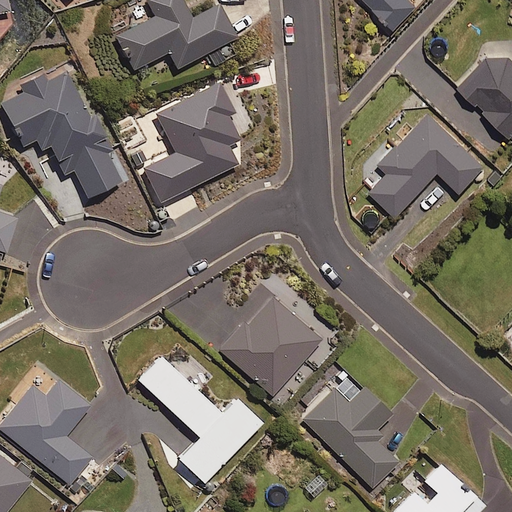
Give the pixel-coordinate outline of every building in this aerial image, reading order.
[(167,49),(174,64),(204,49),(211,62),(234,51),(227,37),(234,33),(217,0),(216,0),(190,14),(182,0),(146,0),(154,14),(115,34),(132,66),(167,49)] [(370,0),(393,22),(414,1),(412,0),(370,0)] [(53,32),(36,35),(39,51),(56,47),(53,32)] [(511,123),(511,59),(506,54),(483,54),(453,84),(503,133),(511,123)] [(92,111),(86,114),(68,76),(77,71),(73,62),(45,75),(43,71),(18,84),(22,91),(0,102),(20,143),(34,136),(39,146),(48,141),(62,171),(72,167),(85,193),(118,177),(97,135),(102,132),(92,111)] [(156,112),(174,149),(142,165),(159,198),(236,160),(226,140),(237,134),(227,113),(233,110),(218,81),(156,112)] [(483,161),(427,108),(378,160),(386,168),(368,187),(394,211),(437,166),(458,187),(483,161)] [(139,143),(125,149),(132,166),(146,160),(139,143)] [(0,246),(4,248),(15,215),(0,210),(0,246)] [(319,335),(265,290),(217,348),(271,393),(319,335)] [(209,376),(178,347),(167,359),(159,352),(136,376),(196,432),(176,454),(203,478),(260,417),(234,392),(219,408),(198,388),(209,376)] [(511,349),(503,358),(511,366),(511,349)] [(0,429),(76,491),(98,463),(90,458),(92,455),(63,432),(87,402),(55,375),(42,391),(30,382),(0,419),(0,429)] [(396,458),(375,438),(382,430),(375,424),(390,409),(362,383),(347,399),(332,385),(301,418),(371,485),(396,458)] [(0,511),(2,511),(30,476),(0,452),(0,511)] [(392,511),(471,511),(483,500),(439,460),(423,477),(434,487),(424,499),(413,488),(392,511)] [(326,481),(318,471),(303,485),(312,494),(326,481)]
